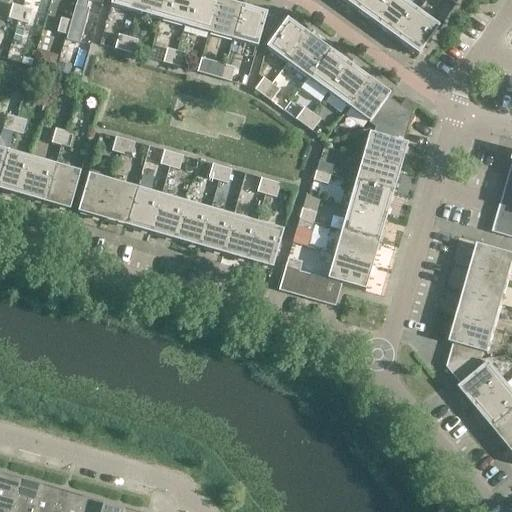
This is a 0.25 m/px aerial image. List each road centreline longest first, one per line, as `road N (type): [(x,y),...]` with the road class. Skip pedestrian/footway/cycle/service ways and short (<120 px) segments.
road 1 (residential): [(382,354),(0,253)]
road 2 (residential): [(382,354),(454,117)]
road 3 (residential): [(192,497),(0,439)]
road 4 (residential): [(491,511),(387,380),(382,354)]
